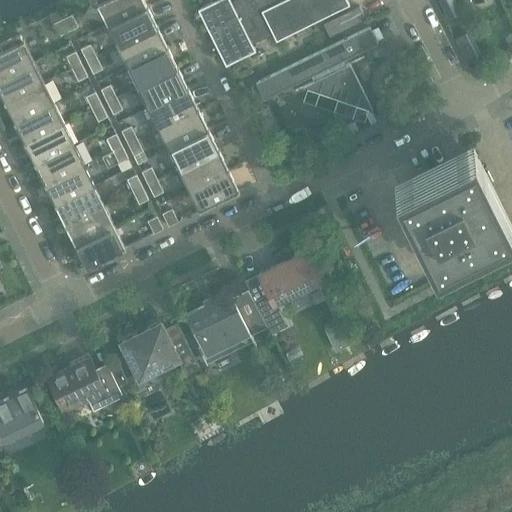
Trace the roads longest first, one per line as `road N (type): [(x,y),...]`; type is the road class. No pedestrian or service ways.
road 1 (residential): [(64,307),(277,198)]
road 2 (residential): [(175,0),(277,198)]
road 3 (residential): [(277,198),(467,104)]
road 4 (residential): [(64,307),(0,175)]
